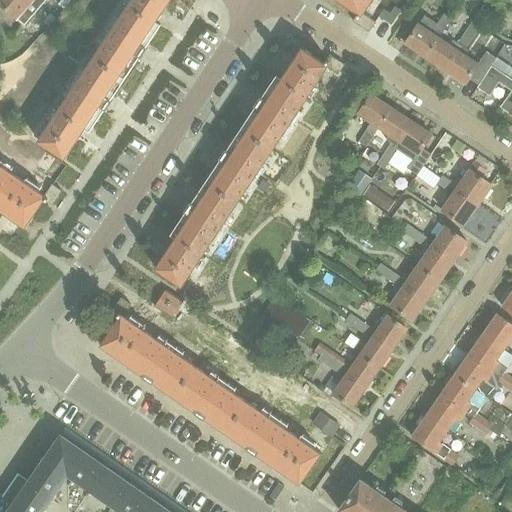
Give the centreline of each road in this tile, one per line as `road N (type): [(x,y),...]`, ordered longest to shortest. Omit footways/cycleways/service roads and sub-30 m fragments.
road 1 (unclassified): [(19,347),(77,279),(253,11)]
road 2 (residential): [(511,241),(322,511)]
road 3 (tertiary): [(259,511),(19,347)]
road 4 (residential): [(511,150),(278,0)]
